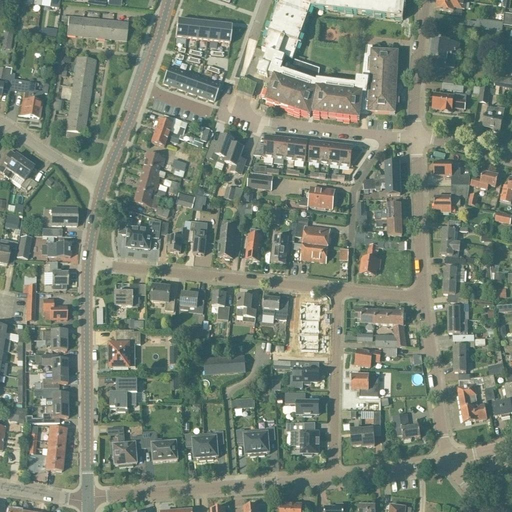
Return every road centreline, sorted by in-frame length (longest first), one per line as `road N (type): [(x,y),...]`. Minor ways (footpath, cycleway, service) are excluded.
road 1 (residential): [(337,289),(88,262)]
road 2 (residential): [(86,500),(332,479)]
road 3 (tertiary): [(86,500),(88,262)]
road 4 (tertiary): [(103,182),(169,0)]
road 5 (residential): [(332,479),(337,289)]
road 6 (residential): [(386,137),(221,108)]
road 7 (residential): [(451,459),(423,297)]
road 8 (residential): [(423,297),(416,137)]
road 9 (residential): [(416,137),(424,0)]
road 10 (residential): [(332,479),(451,459)]
